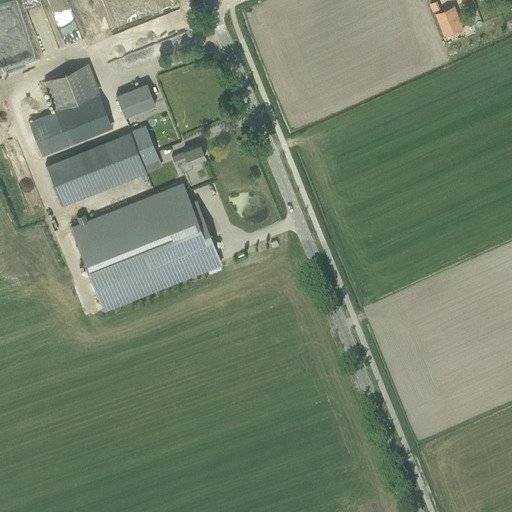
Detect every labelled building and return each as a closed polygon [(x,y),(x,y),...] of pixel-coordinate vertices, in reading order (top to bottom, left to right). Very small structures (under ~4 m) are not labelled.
[(452,0),(439,0),(444,10),(455,6),(452,0)] [(444,10),(436,13),(445,36),(464,28),(455,6),(444,10)] [(180,12),(106,36),(112,56),(187,32),(180,12)] [(125,117),(160,104),(152,81),(116,94),(125,117)] [(41,155),(111,127),(98,93),(27,122),(41,155)] [(145,125),(129,131),(142,164),(158,158),(145,125)] [(88,148),(44,165),(60,206),(100,190),(145,172),(142,164),(129,131),(88,148)] [(183,151),(172,155),(179,173),(186,170),(192,168),(190,162),(204,156),(202,150),(204,150),(202,144),(200,145),(199,143),(183,150),(183,151)] [(221,262),(196,200),(191,202),(183,183),(70,227),(103,309),(221,262)]
